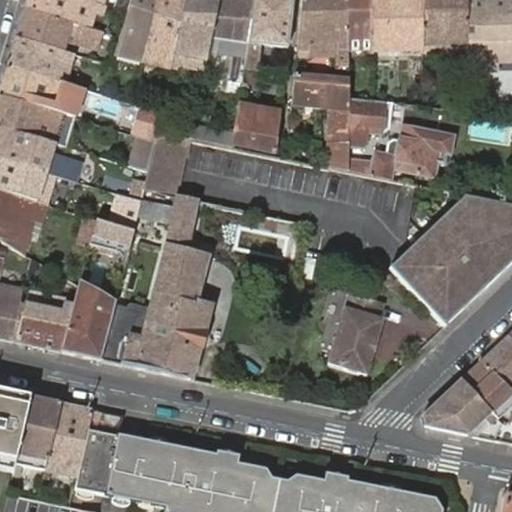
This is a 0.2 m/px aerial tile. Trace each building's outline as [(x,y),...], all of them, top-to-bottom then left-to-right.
[(28,0),(26,10),(83,28),(84,21),(90,23),(96,4),(83,0),(28,0)] [(142,63),(159,0),(133,0),(129,15),(116,56),(142,63)] [(119,0),(116,11),(129,15),(133,0),(119,0)] [(170,71),(185,0),(159,0),(142,63),(139,75),(152,79),(155,68),(170,71)] [(207,51),(219,1),(194,2),(190,0),(185,0),(170,71),(178,73),(179,65),(202,71),(207,51)] [(237,97),(241,76),(254,0),(241,0),(219,1),(207,51),(227,55),(234,57),(227,95),(237,97)] [(254,0),(241,76),(252,77),(258,49),(259,42),(275,44),(274,51),(286,52),(292,0),(254,0)] [(348,56),(348,47),(347,0),(303,0),(298,53),(309,53),(309,59),(338,59),(338,64),(348,64),(348,56)] [(373,46),(371,0),(347,0),(348,47),(373,46)] [(422,52),(422,49),(420,0),(371,0),(373,46),(374,53),(374,54),(422,52)] [(467,48),(467,0),(420,0),(422,49),(467,48)] [(511,0),(467,0),(467,48),(467,66),(476,66),(476,46),(486,47),(485,65),(511,64),(511,0)] [(17,39),(72,57),(75,53),(85,55),(92,36),(82,33),(83,28),(26,10),(25,11),(17,39)] [(71,62),(72,57),(17,39),(8,67),(64,85),(66,78),(59,76),(64,60),(71,62)] [(258,49),(274,51),(275,44),(259,42),(258,49)] [(374,56),(374,54),(374,53),(373,46),(348,47),(348,56),(374,56)] [(221,93),(227,95),(234,57),(227,55),(221,93)] [(66,78),(71,62),(64,60),(59,76),(66,78)] [(64,85),(8,67),(0,93),(0,97),(66,118),(67,115),(82,120),(89,95),(74,90),(75,88),(64,85)] [(333,113),(330,171),(344,174),(346,160),(346,147),(349,102),(348,83),(295,76),(291,109),(333,113)] [(66,118),(0,97),(0,128),(58,147),(66,118)] [(390,131),(393,108),(349,102),(346,147),(359,149),(366,145),(367,135),(379,136),(390,131)] [(444,114),(467,116),(467,105),(445,102),(444,114)] [(230,136),(228,150),(275,156),(280,114),(236,108),(230,136)] [(132,139),(152,144),(154,135),(158,121),(159,114),(141,109),(132,139)] [(158,121),(154,135),(185,141),(188,128),(158,121)] [(73,162),(76,153),(58,147),(0,128),(0,160),(57,178),(77,184),(84,165),(73,162)] [(185,141),(188,142),(228,150),(230,136),(188,128),(185,141)] [(346,160),(344,174),(393,184),(395,171),(434,179),(439,155),(448,158),(454,141),(404,131),(400,147),(394,145),(389,147),(386,159),(375,157),(374,166),(346,160)] [(172,202),(175,184),(170,184),(174,164),(183,161),(188,142),(185,141),(154,135),(152,144),(141,195),(172,202)] [(57,178),(0,160),(0,192),(48,207),(57,178)] [(38,238),(48,207),(0,192),(0,241),(24,256),(31,237),(38,238)] [(108,225),(132,232),(139,203),(116,196),(108,225)] [(158,205),(140,199),(139,203),(132,232),(130,238),(149,242),(158,205)] [(464,310),(511,263),(511,208),(463,199),(405,255),(387,272),(443,331),(464,310)] [(181,254),(193,206),(172,202),(147,315),(114,309),(102,362),(190,381),(205,308),(190,305),(201,259),(181,254)] [(91,230),(93,221),(82,217),(75,245),(86,248),(91,230)] [(116,237),(130,242),(130,238),(132,232),(108,225),(93,221),(91,230),(116,237)] [(112,255),(116,237),(91,230),(86,248),(112,255)] [(0,265),(1,260),(0,259),(0,340),(12,343),(20,306),(23,293),(0,287),(0,265)] [(34,276),(37,264),(31,260),(27,274),(34,276)] [(102,362),(114,309),(115,306),(100,302),(102,295),(76,288),(71,307),(59,354),(102,362)] [(348,293),(326,365),(369,378),(385,320),(380,319),(385,303),(348,293)] [(17,345),(39,349),(51,303),(27,298),(25,307),(17,345)] [(39,349),(59,354),(71,307),(51,303),(39,349)] [(17,345),(25,307),(20,306),(12,343),(17,345)] [(511,341),(508,337),(482,362),(511,391),(511,341)] [(511,391),(482,362),(460,381),(496,420),(511,405),(511,415),(509,418),(506,428),(502,427),(492,443),(511,446),(511,391)] [(496,420),(460,381),(422,417),(426,429),(467,437),(484,422),(491,426),(496,420)] [(16,395),(0,391),(0,462),(17,466),(29,409),(13,406),(16,395)] [(32,399),(16,395),(13,406),(29,409),(32,399)] [(46,472),(60,405),(32,399),(29,409),(17,466),(46,472)] [(78,479),(89,430),(93,411),(60,405),(46,472),(78,479)] [(102,413),(97,432),(96,438),(114,442),(116,435),(121,418),(102,413)] [(78,479),(76,488),(106,494),(119,435),(116,435),(114,442),(96,438),(97,432),(89,430),(78,479)] [(119,435),(106,494),(118,497),(133,500),(145,441),(131,438),(119,435)] [(402,511),(405,495),(346,483),(343,482),(340,493),(323,490),(324,484),(294,478),(286,484),(271,481),(263,471),(234,466),(232,472),(215,469),(218,457),(215,456),(145,441),(133,500),(166,507),(164,511),(211,511),(213,506),(224,509),(223,511),(402,511)] [(216,453),(215,456),(218,457),(215,469),(232,472),(234,466),(236,458),(216,453)] [(0,462),(0,470),(16,473),(17,466),(0,462)] [(343,482),(346,483),(346,479),(325,475),(324,484),(323,490),(340,493),(343,482)] [(441,511),(434,501),(405,495),(402,511),(441,511)] [(511,511),(511,497),(505,496),(501,511),(511,511)]
